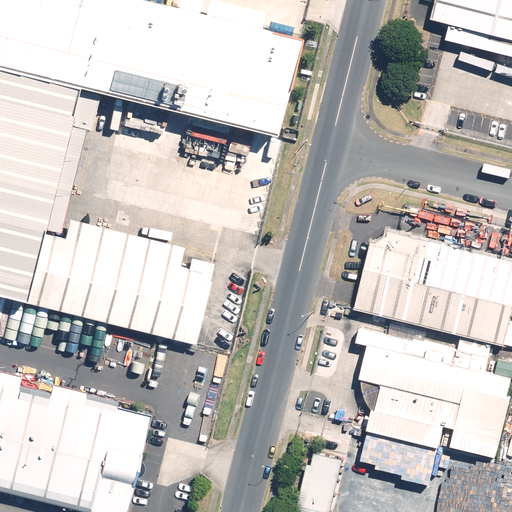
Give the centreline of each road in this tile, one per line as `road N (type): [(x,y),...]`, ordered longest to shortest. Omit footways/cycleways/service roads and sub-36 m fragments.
road 1 (secondary): [(325,141),(234,511)]
road 2 (unclassified): [(511,189),(325,141)]
road 3 (secondary): [(360,0),(325,141)]
